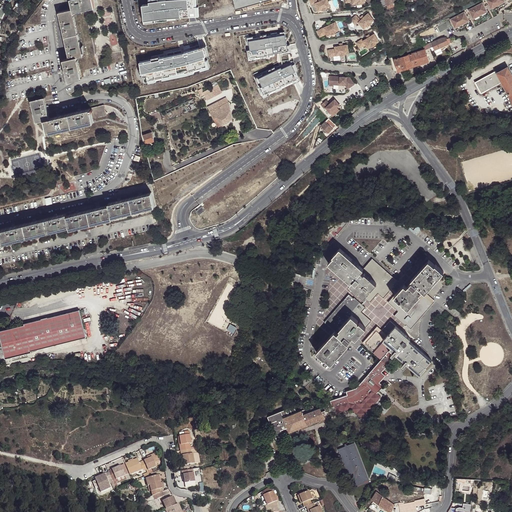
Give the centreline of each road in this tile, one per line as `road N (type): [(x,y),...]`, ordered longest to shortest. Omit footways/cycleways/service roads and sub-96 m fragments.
road 1 (secondary): [(0,284),(216,234),(368,113)]
road 2 (residential): [(0,222),(105,193),(122,174),(132,140),(132,119),(113,98),(62,99),(50,17),(58,0)]
road 3 (residential): [(439,511),(453,435),(511,389)]
